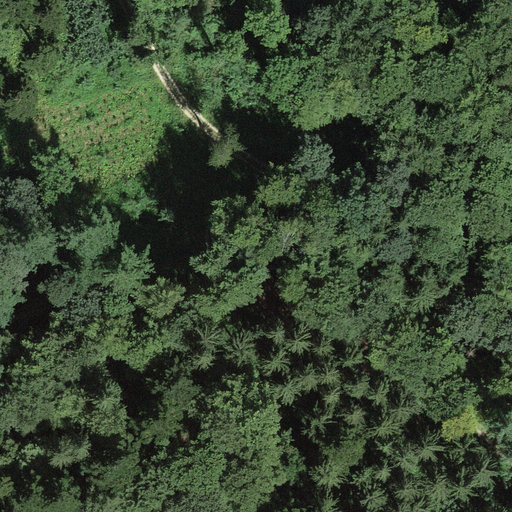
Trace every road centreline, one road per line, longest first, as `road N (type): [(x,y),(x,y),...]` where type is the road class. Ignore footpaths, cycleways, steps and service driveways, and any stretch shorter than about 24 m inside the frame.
road 1 (track): [(511,459),(493,443),(374,264),(327,215),(179,98),(123,0)]
road 2 (track): [(0,430),(118,511)]
